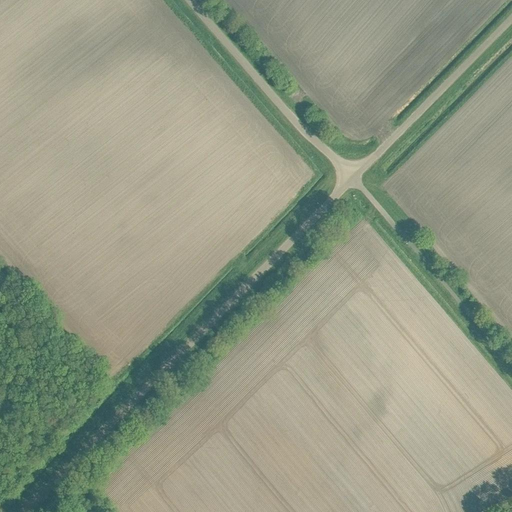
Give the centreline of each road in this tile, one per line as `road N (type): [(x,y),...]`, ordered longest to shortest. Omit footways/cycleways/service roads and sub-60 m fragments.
road 1 (unclassified): [(23,511),(352,178)]
road 2 (unclassified): [(352,178),(187,0)]
road 3 (unclassified): [(352,178),(511,16)]
